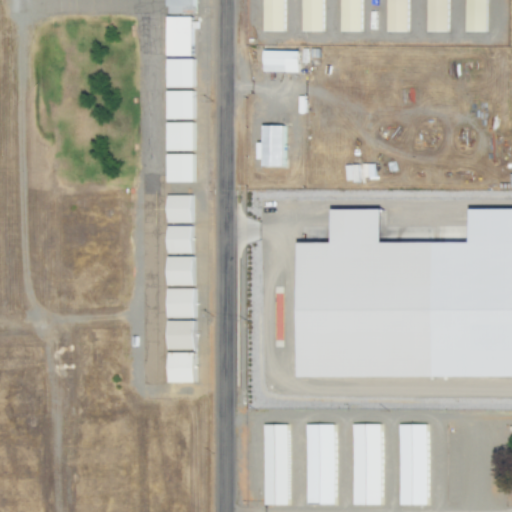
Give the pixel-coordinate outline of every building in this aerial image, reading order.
[(166,0),(167,14),(194,14),(194,0),(166,0)] [(283,0),(262,0),(262,32),(283,32),(283,0)] [(321,0),(300,0),(301,32),(322,32),(321,0)] [(360,32),(359,0),(339,0),(340,32),(360,32)] [(385,0),(386,32),(406,33),(406,0),(385,0)] [(446,0),(425,0),(425,32),(446,33),(446,0)] [(485,32),(485,0),(464,0),(464,32),(485,32)] [(191,56),(192,17),(167,17),(167,56),(191,56)] [(299,51),(263,51),(263,72),(298,73),(299,51)] [(193,59),(166,60),(167,88),(194,88),(193,59)] [(166,91),(167,120),(194,120),(193,91),(166,91)] [(167,152),(194,151),(193,123),(167,123),(167,152)] [(284,126),(263,127),(263,143),(259,144),(259,168),(284,168),(284,126)] [(194,183),(194,154),(167,154),(167,183),(194,183)] [(168,223),(192,223),(192,196),(168,196),(168,223)] [(192,226),(168,227),(168,254),(192,254),(192,226)] [(511,243),(511,378),(301,379),(298,244),(511,243)] [(193,286),(194,257),(167,257),(167,286),(193,286)] [(194,289),(167,289),(167,318),(195,318),(194,289)] [(168,322),(167,350),(194,351),(195,322),(168,322)] [(168,353),(168,383),(194,384),(194,354),(168,353)] [(334,424),(307,424),(306,504),(333,504),(334,424)] [(353,424),(352,504),(380,505),(381,424),(353,424)] [(399,424),(400,504),(427,504),(427,424),(399,424)] [(287,505),(287,425),(264,425),(263,504),(287,505)]
